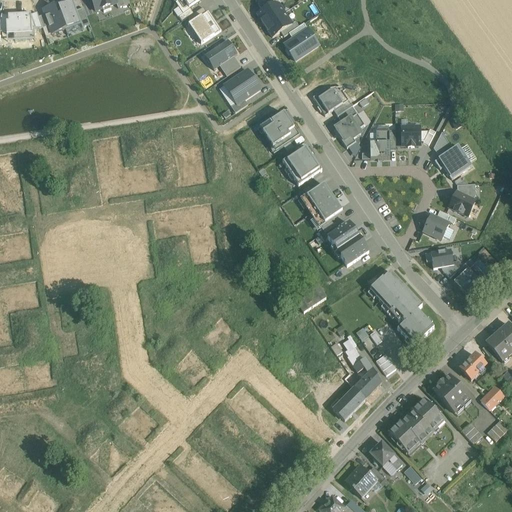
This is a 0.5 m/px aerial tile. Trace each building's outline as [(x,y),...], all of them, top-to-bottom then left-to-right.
[(83,31),(83,29),(81,26),(82,26),(77,12),(72,0),(69,0),(55,5),(56,7),(54,8),(58,18),(61,17),(66,31),(65,31),(67,37),(83,31)] [(91,0),(96,13),(103,10),(104,14),(111,11),(110,8),(116,5),(117,5),(115,0),(91,0)] [(127,0),(115,0),(117,5),(116,5),(118,10),(130,5),(127,0)] [(206,0),(182,0),(181,1),(176,5),(183,16),(179,19),(182,24),(188,20),(194,16),(190,11),(206,0)] [(273,6),(272,0),(257,0),(258,6),(262,13),(273,6)] [(285,15),(279,6),(273,6),(262,13),(257,17),(265,28),(285,15)] [(45,17),(49,28),(52,36),(65,31),(66,31),(61,17),(58,18),(54,8),(43,12),(45,17)] [(81,26),(83,29),(90,27),(84,10),(77,12),(82,26),(81,26)] [(188,20),(191,25),(206,15),(203,10),(194,16),(188,20)] [(188,27),(201,46),(221,33),(208,13),(206,15),(191,25),(188,27)] [(1,16),(0,22),(0,32),(6,32),(7,42),(35,41),(35,30),(43,30),(39,19),(37,14),(31,17),(8,18),(1,16)] [(285,15),(265,28),(272,40),(281,34),(284,39),(289,36),(299,29),(296,24),(292,26),(285,15)] [(49,28),(45,17),(39,19),(43,30),(49,28)] [(304,26),(299,29),(289,36),(293,41),(284,47),(295,63),(318,48),(304,26)] [(205,59),(214,72),(219,69),(234,59),(237,57),(228,43),(205,59)] [(241,69),(234,59),(219,69),(226,79),(241,69)] [(260,92),(247,73),(224,88),(236,106),(237,107),(244,102),(260,92)] [(326,91),(313,100),(325,119),(333,113),(348,103),(342,94),(340,96),(336,89),(326,91)] [(248,107),(244,102),(237,107),(236,106),(231,109),(235,115),(248,107)] [(333,113),(337,119),(352,109),(348,103),(333,113)] [(337,119),(342,126),(357,116),(352,109),(337,119)] [(283,115),(259,131),(276,155),(299,139),(283,115)] [(342,126),(336,131),(340,137),(338,139),(347,151),(356,145),(353,141),(361,136),(358,132),(365,128),(357,116),(342,126)] [(401,130),(402,148),(408,148),(408,150),(414,149),(414,148),(420,148),(420,144),(424,143),(429,134),(420,134),(420,129),(414,130),(414,128),(407,129),(407,130),(401,130)] [(430,132),(429,134),(424,143),(423,145),(428,148),(435,134),(430,132)] [(370,136),(370,162),(390,161),(390,151),(390,133),(376,134),(376,136),(370,136)] [(433,151),(440,160),(453,152),(442,135),(433,151)] [(452,182),(472,169),(458,148),(453,152),(440,160),(435,164),(440,172),(443,170),(452,182)] [(306,149),(282,165),(299,189),(322,173),(306,149)] [(324,187),(300,202),(320,231),(343,216),(324,187)] [(457,188),(457,195),(473,202),(476,197),(475,187),(457,188)] [(462,216),(468,219),(475,204),(473,202),(457,195),(456,195),(449,210),(455,213),(454,214),(462,217),(462,216)] [(437,219),(453,226),(456,221),(440,214),(437,219)] [(441,242),(449,226),(431,218),(423,234),(441,242)] [(349,225),(327,240),(347,269),(369,255),(349,225)] [(28,235),(0,239),(0,261),(31,256),(28,235)] [(433,272),(443,270),(453,268),(453,264),(451,252),(431,256),(425,257),(426,265),(432,264),(433,272)] [(461,278),(474,266),(470,261),(463,268),(457,274),(461,278)] [(453,268),(443,270),(443,272),(450,280),(457,274),(463,268),(459,264),(453,264),(453,268)] [(486,279),(474,266),(461,278),(453,285),(466,298),(486,279)] [(390,274),(383,280),(382,280),(370,291),(377,298),(376,299),(383,307),(384,307),(395,319),(395,320),(399,324),(401,322),(404,325),(397,331),(406,341),(408,340),(415,348),(434,330),(418,313),(422,308),(390,274)] [(36,285),(0,290),(0,312),(39,306),(36,285)] [(241,338),(223,321),(206,340),(224,356),(241,338)] [(511,330),(509,327),(487,346),(495,355),(502,364),(511,355),(511,330)] [(370,337),(377,347),(382,343),(375,334),(370,337)] [(352,341),(350,343),(349,342),(343,346),(347,352),(346,352),(347,353),(345,354),(348,359),(349,360),(357,354),(354,349),(356,347),(352,341)] [(495,355),(488,346),(482,351),(490,360),(495,355)] [(212,367),(194,351),(177,370),(195,386),(212,367)] [(357,354),(349,360),(348,359),(347,360),(353,369),(360,364),(362,362),(357,354)] [(386,357),(376,363),(380,368),(389,361),(386,357)] [(486,368),(475,357),(471,361),(467,365),(460,372),(471,383),(486,368)] [(382,385),(365,360),(362,362),(360,364),(364,371),(368,376),(361,383),(373,394),(382,385)] [(392,366),(389,361),(380,368),(383,373),(392,366)] [(48,364),(0,370),(0,395),(52,387),(48,364)] [(360,364),(353,369),(357,375),(364,371),(360,364)] [(392,366),(383,373),(386,378),(396,371),(392,366)] [(511,385),(511,370),(503,378),(511,386),(511,385)] [(449,379),(444,384),(442,383),(438,387),(439,388),(434,394),(454,415),(470,401),(449,379)] [(373,394),(361,383),(359,385),(358,383),(353,389),(354,391),(365,402),(366,402),(373,394)] [(354,391),(333,412),(345,423),(365,402),(354,391)] [(489,396),(481,404),(489,412),(498,404),(489,396)] [(414,415),(402,426),(401,425),(389,436),(408,457),(420,446),(421,447),(433,435),(432,434),(444,423),(425,402),(412,414),(414,415)] [(158,425),(141,409),(123,427),(141,443),(158,425)] [(508,431),(500,423),(487,435),(496,444),(508,431)] [(470,425),(461,433),(473,446),(482,438),(470,425)] [(125,459),(108,443),(90,461),(108,477),(125,459)] [(382,445),(376,450),(375,449),(370,454),(371,455),(370,456),(383,469),(388,463),(397,472),(400,468),(402,466),(382,445)] [(418,477),(410,468),(405,474),(412,482),(418,477)] [(361,469),(351,480),(350,479),(346,484),(353,490),(352,491),(361,500),(377,483),(368,475),(361,469)] [(385,480),(374,469),(368,475),(377,483),(380,486),(385,480)] [(25,482),(4,470),(0,476),(0,496),(12,503),(25,482)] [(428,496),(434,491),(428,484),(422,490),(428,496)] [(55,511),(60,504),(40,491),(27,511),(55,511)] [(344,510),(332,499),(320,511),(352,511),(347,507),(344,510)]
